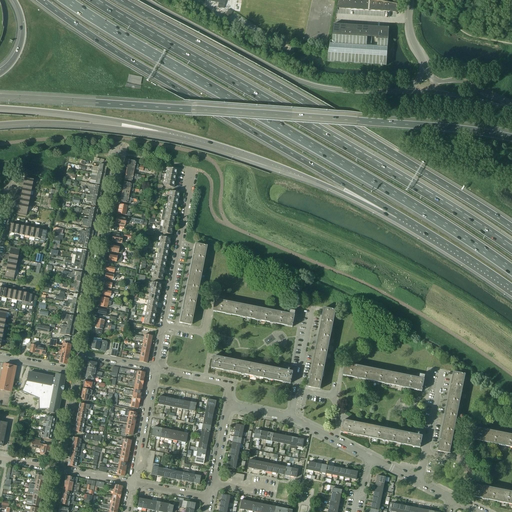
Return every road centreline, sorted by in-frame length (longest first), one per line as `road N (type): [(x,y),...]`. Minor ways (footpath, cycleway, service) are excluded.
road 1 (motorway): [(65,0),(511,270)]
road 2 (motorway): [(511,138),(423,125),(0,98)]
road 3 (motorway): [(511,245),(94,0)]
road 4 (motorway): [(511,227),(121,0)]
road 5 (motorway): [(39,0),(397,215)]
road 6 (motorway): [(177,133),(397,215)]
road 7 (residential): [(79,353),(119,152)]
road 8 (motorway): [(0,107),(177,133)]
road 9 (motorway): [(0,123),(177,133)]
road 10 (residential): [(162,325),(190,169)]
road 11 (motorway): [(397,215),(511,288)]
